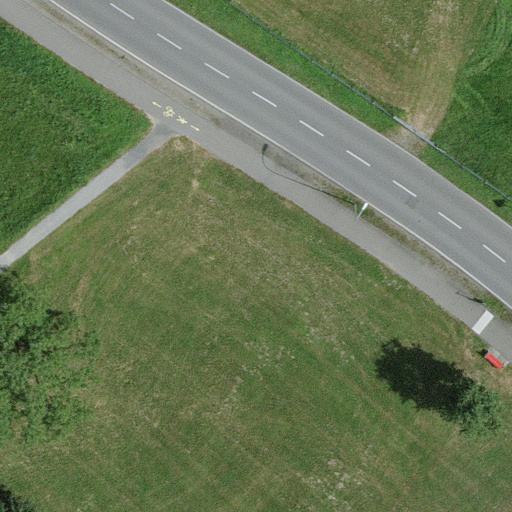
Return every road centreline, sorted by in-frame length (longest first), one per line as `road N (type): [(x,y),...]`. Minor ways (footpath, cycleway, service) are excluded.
road 1 (tertiary): [(511,267),(382,172),(105,0)]
road 2 (track): [(0,265),(221,75)]
